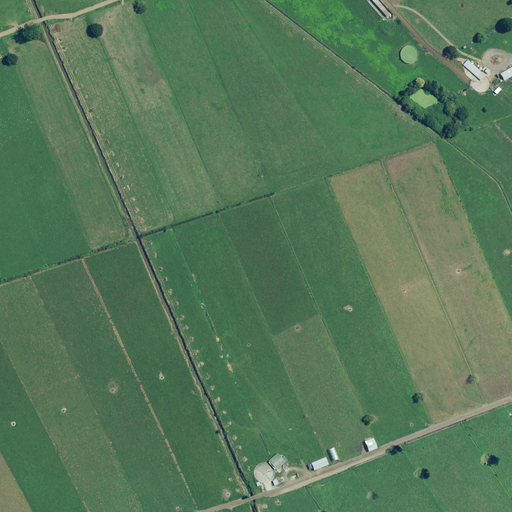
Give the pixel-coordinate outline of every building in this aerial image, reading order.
[(486,74),(487,75),(489,72),(488,72),(489,71),(484,67),(481,70),(482,71),(482,72),(467,60),(462,65),(480,81),(486,74)] [(511,66),(500,74),(504,81),(511,75),(511,66)] [(377,448),(373,438),(364,441),(368,452),(377,448)] [(338,459),(334,447),(327,450),(332,461),(338,459)] [(287,461),(283,457),(281,459),(277,454),(268,461),(276,470),(287,461)] [(328,465),(325,457),(311,463),(314,471),(328,465)]
